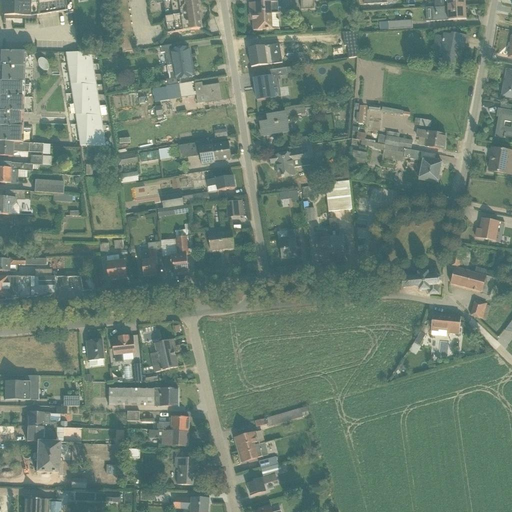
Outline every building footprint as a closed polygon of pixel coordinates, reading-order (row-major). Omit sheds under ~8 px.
[(3,0),(3,19),(35,20),(35,16),(66,12),(63,0),(3,0)] [(175,0),(180,31),(200,28),(196,0),(175,0)] [(309,0),(294,0),(295,8),(310,9),(309,0)] [(251,31),(271,31),(269,2),(250,3),(251,31)] [(464,5),(445,5),(445,17),(464,17),(464,5)] [(418,7),(419,21),(441,21),(441,6),(418,7)] [(405,22),(373,23),(373,30),(405,29),(405,22)] [(463,30),(442,27),(438,57),(452,59),(454,43),(461,44),(463,30)] [(167,49),(171,67),(191,63),(188,45),(167,49)] [(248,67),(265,65),(263,45),(246,47),(248,67)] [(59,54),(69,150),(97,147),(88,51),(59,54)] [(0,81),(22,82),(23,54),(0,53),(0,81)] [(174,81),(194,77),(191,63),(171,67),(174,81)] [(511,69),(503,68),(499,92),(511,94),(511,69)] [(254,100),(273,97),(270,76),(251,78),(254,100)] [(0,81),(0,97),(22,98),(22,82),(0,81)] [(201,103),(222,100),(220,84),(198,87),(201,103)] [(0,143),(12,144),(21,145),(22,98),(0,97),(0,143)] [(511,110),(499,109),(496,133),(511,135),(511,110)] [(259,138),(288,133),(284,111),(263,114),(264,121),(256,122),(259,138)] [(446,141),(428,138),(413,135),(412,142),(417,143),(416,149),(426,151),(444,154),(446,141)] [(402,139),(380,136),(376,162),(397,165),(397,161),(414,163),(415,156),(406,155),(408,140),(402,139)] [(0,158),(12,158),(12,144),(0,143),(0,158)] [(200,166),(230,162),(227,143),(197,148),(200,166)] [(175,159),(193,157),(192,145),(173,147),(175,159)] [(510,171),(511,163),(511,149),(495,146),(491,167),(510,171)] [(309,166),(307,151),(267,156),(268,167),(274,166),(275,179),(294,177),(293,168),(309,166)] [(118,158),(119,166),(132,165),(131,157),(118,158)] [(431,186),(436,165),(417,161),(412,182),(431,186)] [(0,162),(0,172),(9,173),(9,164),(0,162)] [(0,183),(8,184),(9,173),(0,172),(0,183)] [(118,175),(118,184),(131,183),(131,174),(118,175)] [(208,193),(233,189),(231,176),(205,180),(208,193)] [(343,180),(318,183),(322,214),(347,211),(343,180)] [(26,193),(55,194),(55,182),(27,181),(26,193)] [(273,200),(290,201),(291,193),(273,192),(273,200)] [(26,193),(26,196),(45,197),(45,202),(63,203),(63,198),(55,197),(56,195),(26,193)] [(0,214),(12,214),(12,197),(0,197),(0,214)] [(156,208),(177,207),(177,198),(156,199),(156,208)] [(220,219),(236,219),(236,203),(220,203),(220,219)] [(308,220),(307,209),(298,210),(299,221),(308,220)] [(498,220),(478,219),(476,240),(496,242),(498,220)] [(206,252),(231,248),(228,231),(203,235),(206,252)] [(331,255),(344,254),(342,235),(329,237),(331,255)] [(282,261),(298,258),(295,236),(279,238),(282,261)] [(171,275),(187,273),(185,256),(188,256),(186,237),(175,238),(176,255),(169,256),(171,275)] [(331,255),(329,237),(315,238),(318,257),(331,255)] [(93,256),(105,257),(106,245),(94,244),(93,256)] [(155,277),(153,267),(157,266),(154,250),(147,251),(148,259),(139,261),(142,279),(155,277)] [(106,284),(126,282),(124,261),(104,263),(106,284)] [(449,283),(480,291),(484,276),(454,268),(449,283)] [(421,276),(402,276),(401,282),(401,284),(401,287),(401,290),(418,290),(418,294),(431,294),(431,297),(441,298),(441,286),(444,286),(444,277),(440,277),(440,271),(428,271),(428,273),(421,273),(421,276)] [(87,289),(86,277),(75,278),(76,290),(87,289)] [(485,303),(476,301),(473,312),(471,317),(481,320),(485,303)] [(460,317),(434,315),(433,331),(459,333),(460,317)] [(111,357),(133,354),(131,336),(109,338),(111,357)] [(160,373),(178,368),(173,349),(175,349),(173,339),(153,344),(160,373)] [(84,361),(102,360),(101,340),(83,341),(84,361)] [(138,382),(137,366),(128,367),(128,383),(138,382)] [(0,400),(25,401),(25,382),(0,381),(0,400)] [(152,407),(179,408),(179,390),(152,390),(152,407)] [(70,397),(54,397),(55,408),(71,407),(70,397)] [(250,431),(298,417),(296,409),(248,423),(250,431)] [(120,422),(132,423),(132,413),(120,412),(120,422)] [(46,423),(47,414),(23,413),(23,427),(53,428),(53,423),(46,423)] [(157,431),(162,432),(189,433),(190,419),(169,417),(169,424),(158,423),(157,431)] [(53,428),(23,427),(22,441),(29,441),(52,442),(53,428)] [(234,437),(237,450),(264,443),(261,430),(234,437)] [(150,440),(150,432),(142,432),(142,440),(150,440)] [(161,447),(188,448),(189,433),(162,432),(161,447)] [(28,473),(51,474),(52,442),(29,441),(28,473)] [(240,463),(267,456),(264,443),(237,450),(240,463)] [(175,485),(193,486),(195,460),(177,459),(175,485)] [(277,482),(275,474),(244,481),(247,496),(265,492),(263,485),(277,482)] [(78,488),(78,480),(64,481),(64,489),(78,488)] [(133,492),(133,502),(146,502),(147,492),(133,492)] [(179,511),(208,511),(210,500),(181,497),(179,511)] [(19,511),(45,511),(46,501),(20,501),(19,511)]
